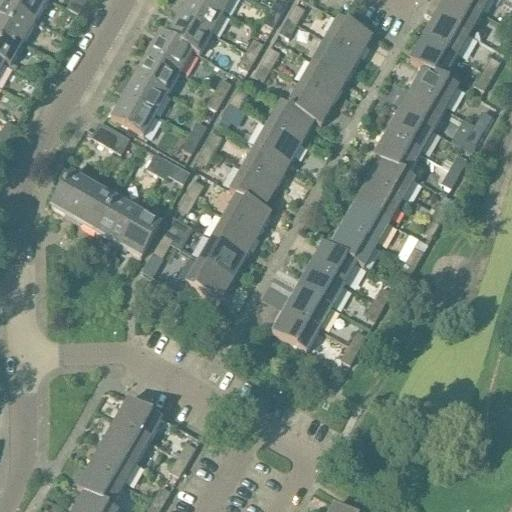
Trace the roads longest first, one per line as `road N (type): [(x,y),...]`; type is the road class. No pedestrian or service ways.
road 1 (residential): [(16,293),(21,195),(34,145),(120,0)]
road 2 (residential): [(255,429),(137,360),(105,352),(19,353)]
road 3 (residential): [(0,503),(16,450),(19,353)]
